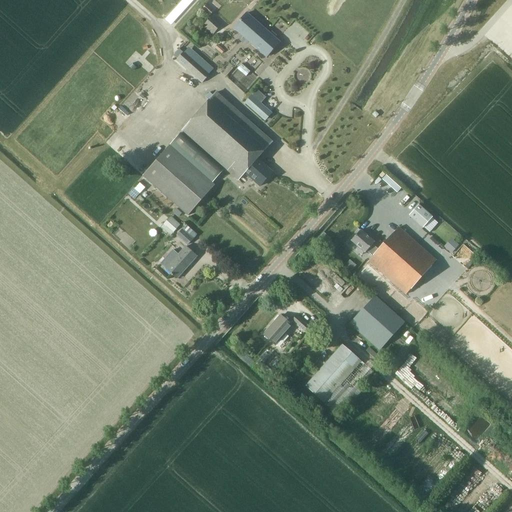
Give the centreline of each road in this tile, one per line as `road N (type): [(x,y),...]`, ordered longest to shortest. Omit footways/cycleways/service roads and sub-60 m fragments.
road 1 (unclassified): [(53,511),(340,194),(440,63)]
road 2 (unknown): [(308,115),(329,64),(313,45),(303,44),(281,74),(283,99),(294,106)]
